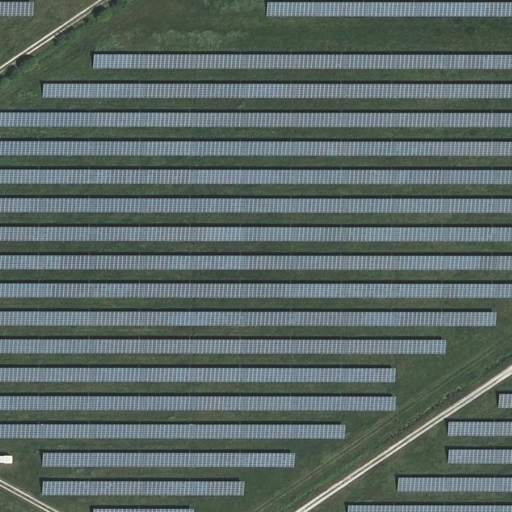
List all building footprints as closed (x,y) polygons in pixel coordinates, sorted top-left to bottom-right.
[(511,1),(309,0),(265,0),(265,14),(511,15),(511,1)] [(0,2),(0,16),(32,17),(32,2),(0,2)] [(41,83),(41,96),(171,96),(171,83),(91,83),(91,89),(79,89),(79,83),(41,83)] [(511,83),(369,83),(369,96),(511,96),(511,83)] [(322,112),(0,110),(0,124),(322,126),(322,112)] [(511,111),(358,112),(358,126),(511,126),(511,111)] [(511,141),(0,138),(0,152),(511,155),(511,141)] [(0,181),(511,184),(511,169),(0,166),(0,181)] [(511,200),(0,194),(0,208),(511,214),(511,200)] [(511,228),(0,223),(0,237),(511,243),(511,228)] [(0,266),(511,272),(511,257),(0,252),(0,266)] [(511,284),(0,281),(0,296),(511,298),(511,284)] [(494,315),(0,309),(0,323),(494,329),(494,315)] [(174,341),(0,338),(0,352),(174,355),(174,341)] [(0,366),(0,380),(393,383),(394,369),(0,366)] [(511,391),(497,392),(497,405),(511,405),(511,391)] [(0,408),(393,412),(393,397),(0,394),(0,408)] [(511,420),(446,420),(446,434),(511,435),(511,420)] [(343,426),(0,422),(0,436),(343,440),(343,426)] [(446,462),(511,462),(511,448),(446,447),(446,462)] [(40,465),(293,467),(293,453),(40,451),(40,465)] [(511,476),(396,475),(395,490),(511,491),(511,476)] [(41,480),(40,494),(242,495),(242,481),(41,480)] [(345,511),(511,511),(511,504),(345,503),(345,511)]
